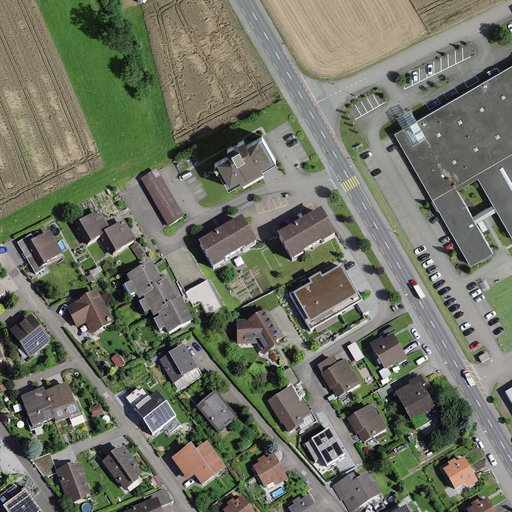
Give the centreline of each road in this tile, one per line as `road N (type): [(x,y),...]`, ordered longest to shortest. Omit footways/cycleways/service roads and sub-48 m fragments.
road 1 (primary): [(306,106),(471,388)]
road 2 (residential): [(194,511),(5,261)]
road 3 (residential): [(306,106),(511,5)]
road 4 (residential): [(341,511),(201,358)]
road 5 (primary): [(245,0),(306,106)]
